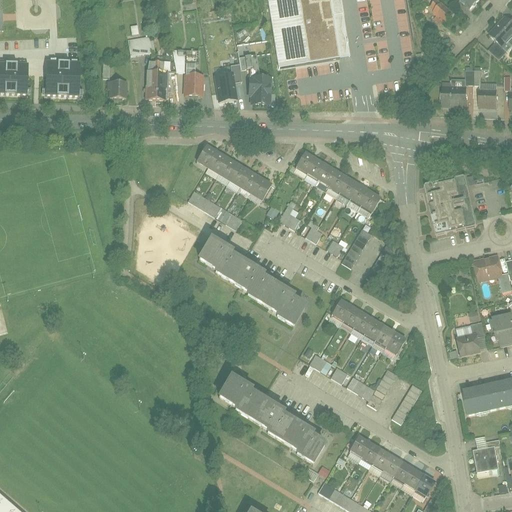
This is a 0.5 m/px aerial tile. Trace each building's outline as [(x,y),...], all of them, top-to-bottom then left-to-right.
[(266,0),(277,68),(348,58),(339,0),(266,0)] [(462,0),(474,9),(481,0),(462,0)] [(431,9),(447,24),(455,16),(440,1),(431,9)] [(511,38),(511,25),(505,19),(488,36),(496,43),(502,49),(511,38)] [(511,47),(511,38),(502,49),(496,43),(488,52),(499,62),(511,47)] [(153,39),(128,40),(129,57),(154,55),(153,39)] [(242,72),(258,70),(256,56),(240,59),(242,72)] [(379,58),(381,70),(391,68),(389,56),(379,58)] [(0,96),(30,98),(32,61),(0,60),(0,96)] [(83,98),(83,60),(44,60),(44,97),(83,98)] [(145,64),(145,101),(166,101),(167,64),(145,64)] [(185,76),(184,98),(200,98),(200,76),(185,76)] [(249,76),(248,103),(270,105),(272,77),(249,76)] [(236,81),(218,81),(218,99),(236,99),(236,81)] [(110,83),(109,99),(123,99),(123,83),(110,83)] [(466,109),(467,91),(441,91),(441,108),(466,109)] [(479,109),(496,108),(496,94),(479,95),(479,109)] [(206,148),(196,165),(262,204),(271,188),(206,148)] [(305,156),(295,172),(371,217),(380,202),(305,156)] [(463,177),(423,187),(436,238),(476,228),(463,177)] [(187,205),(236,232),(242,221),(193,194),(187,205)] [(294,233),(300,222),(295,219),(298,214),(293,211),(296,206),(290,203),(278,224),(294,233)] [(270,209),(267,218),(274,220),(277,212),(270,209)] [(305,240),(316,246),(322,236),(312,229),(305,240)] [(360,230),(343,266),(352,271),(370,235),(360,230)] [(233,252),(208,237),(196,259),(214,269),(212,272),(245,291),(243,293),(273,310),(271,314),(296,328),(308,307),(296,300),(298,297),(265,278),(267,275),(232,255),(233,252)] [(326,252),(336,259),(343,249),(334,242),(326,252)] [(498,257),(473,263),(478,286),(499,281),(503,296),(511,293),(511,287),(509,274),(502,276),(498,257)] [(340,303),(331,319),(396,358),(405,342),(340,303)] [(477,313),(469,315),(471,323),(479,321),(477,313)] [(493,335),(497,349),(511,345),(511,321),(510,314),(492,319),(496,335),(493,335)] [(474,334),(454,340),(460,359),(484,353),(479,337),(486,335),(482,323),(472,326),(474,334)] [(325,377),(332,367),(315,356),(309,367),(325,377)] [(330,380),(346,389),(352,379),(336,369),(330,380)] [(388,372),(367,406),(377,412),(381,405),(398,377),(388,372)] [(251,388),(226,373),(214,395),(231,405),(230,408),(262,426),(261,429),(291,446),(288,450),(314,464),(326,443),(314,436),(316,433),(283,414),(285,411),(249,390),(251,388)] [(511,380),(460,393),(466,419),(511,407),(511,380)] [(413,386),(392,421),(402,427),(422,392),(413,386)] [(355,432),(343,451),(421,498),(432,479),(355,432)] [(487,449),(472,452),(476,474),(499,470),(495,449),(501,448),(499,441),(486,443),(487,449)] [(325,480),(329,473),(322,469),(318,476),(325,480)] [(369,511),(323,486),(317,496),(345,511),(419,511),(418,511),(417,511),(369,511)] [(18,511),(0,496),(0,511),(18,511)]
